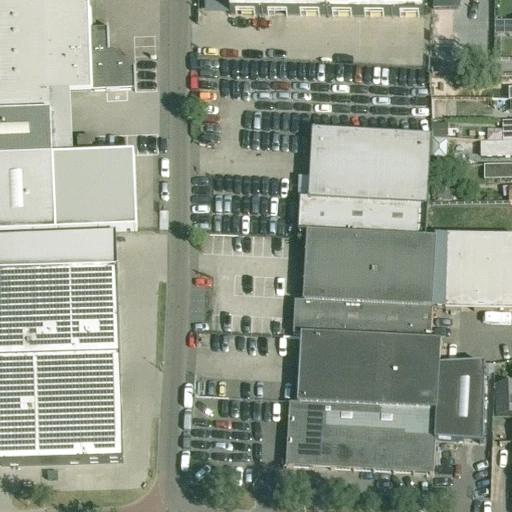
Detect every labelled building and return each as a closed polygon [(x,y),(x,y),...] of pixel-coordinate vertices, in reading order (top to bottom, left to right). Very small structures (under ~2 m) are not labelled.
[(0,0),(0,238),(55,236),(52,160),(51,95),(50,75),(69,75),(69,94),(71,94),(91,94),(95,93),(137,91),(136,70),(125,71),(124,67),(115,57),(110,58),(109,31),(89,32),(87,0),(0,0)] [(229,0),(230,17),(262,17),(262,0),(229,0)] [(262,0),(262,17),(295,17),(294,0),(262,0)] [(294,0),(295,17),(327,18),(326,0),(294,0)] [(359,18),(359,0),(326,0),(327,18),(359,18)] [(359,0),(359,18),(391,18),(391,0),(359,0)] [(391,0),(391,18),(424,19),(424,0),(391,0)] [(448,126),(432,127),(432,140),(448,140),(448,126)] [(299,180),(298,202),(302,203),(300,235),(308,235),(427,243),(432,140),(314,134),(311,181),(299,180)] [(78,149),(92,149),(92,139),(78,139),(78,149)] [(511,145),(504,146),(504,144),(496,144),(497,155),(511,155),(511,145)] [(74,160),(52,160),(55,236),(137,234),(135,158),(74,160)] [(485,183),(511,182),(511,168),(485,169),(485,183)] [(304,305),(296,305),(294,337),(302,338),(431,345),(437,244),(427,243),(308,235),(304,305)] [(511,314),(511,240),(448,239),(446,313),(511,314)] [(0,468),(123,465),(118,273),(0,276),(0,468)] [(431,345),(302,338),(298,403),(297,419),(289,419),(286,470),(434,479),(436,445),(484,448),(488,376),(488,368),(440,369),(442,346),(431,345)] [(496,419),(511,417),(511,385),(495,386),(496,419)]
